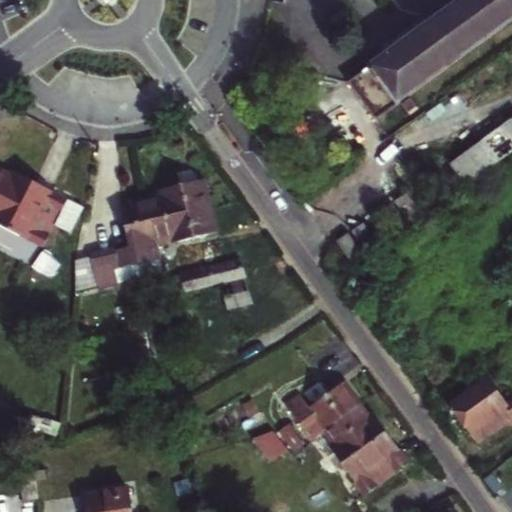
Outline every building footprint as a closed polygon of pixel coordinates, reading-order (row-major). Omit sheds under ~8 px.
[(511,22),(511,0),(466,0),(353,83),(380,120),(511,22)] [(470,186),(511,155),(511,132),(510,129),(456,168),(470,186)] [(22,175),(16,172),(13,177),(0,170),(0,194),(56,223),(69,200),(47,188),(22,175)] [(149,197),(154,218),(211,205),(204,178),(185,183),(162,189),(163,194),(149,197)] [(56,223),(0,194),(0,224),(36,244),(44,248),(51,235),(56,223)] [(405,195),(394,202),(412,226),(422,219),(405,195)] [(154,218),(149,197),(146,198),(123,203),(133,246),(121,248),(83,256),(79,291),(167,271),(159,240),(154,218)] [(380,212),(397,236),(408,229),(391,204),(380,212)] [(214,217),(211,205),(154,218),(159,240),(173,236),(175,242),(218,232),(214,217)] [(376,245),(361,225),(351,232),(365,252),(376,245)] [(353,264),(364,256),(348,234),(337,242),(353,264)] [(246,275),(242,259),(213,264),(216,281),(246,275)] [(182,271),(186,288),(216,281),(213,264),(182,271)] [(228,305),(251,300),(246,275),(216,281),(228,305)] [(31,309),(36,300),(27,295),(22,305),(31,309)] [(511,419),(511,401),(506,405),(489,380),(455,403),(468,422),(481,441),(511,419)] [(288,404),(314,440),(327,430),(344,417),(363,403),(354,392),(347,383),(312,408),(301,393),(288,404)] [(252,400),(242,405),(248,417),(258,412),(252,400)] [(363,403),(344,417),(388,478),(411,461),(401,449),(375,413),(372,416),(363,403)] [(341,457),(368,494),(377,487),(388,478),(344,417),(327,430),(337,443),(332,446),(341,457)] [(297,452),(307,444),(292,423),(282,431),(297,452)] [(49,470),(39,471),(41,481),(51,480),(49,470)] [(29,483),(41,481),(39,471),(27,473),(29,483)] [(136,511),(132,486),(92,493),(94,511),(136,511)]
